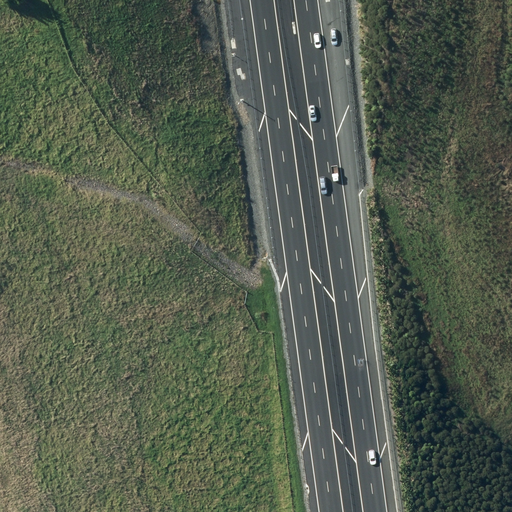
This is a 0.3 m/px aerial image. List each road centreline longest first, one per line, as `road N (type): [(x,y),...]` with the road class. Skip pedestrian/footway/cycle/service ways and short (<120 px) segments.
road 1 (motorway): [(329,511),(259,0)]
road 2 (motorway): [(306,0),(373,511)]
